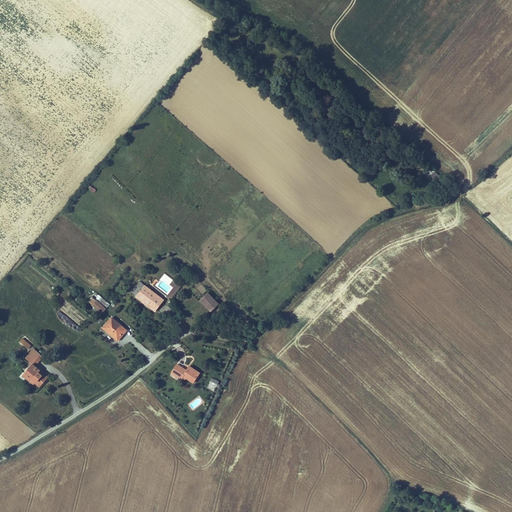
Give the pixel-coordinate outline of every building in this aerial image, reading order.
[(424,176),(439,184),(443,176),(428,168),(424,176)] [(168,295),(171,298),(180,288),(176,285),(168,295)] [(146,286),(138,298),(158,312),(166,300),(146,286)] [(202,296),(220,311),(227,303),(209,288),(202,296)] [(98,299),(95,304),(105,312),(109,307),(98,299)] [(115,317),(106,328),(121,340),(130,330),(115,317)] [(28,349),(31,345),(22,338),(19,342),(28,349)] [(26,374),(37,383),(47,372),(38,365),(46,355),(37,347),(31,354),(35,357),(32,361),(35,363),(26,374)] [(186,373),(196,379),(202,369),(192,363),(189,367),(179,361),(174,369),(184,376),(186,373)] [(218,383),(221,378),(214,374),(211,380),(218,383)]
